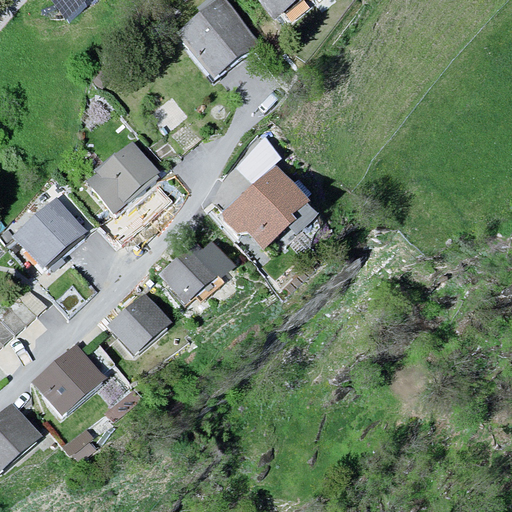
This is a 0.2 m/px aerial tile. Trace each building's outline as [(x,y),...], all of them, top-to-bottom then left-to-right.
[(328,0),(268,0),(293,29),(328,0)] [(274,49),(239,5),(195,39),(230,84),(274,49)] [(180,186),(151,151),(104,189),(134,225),(180,186)] [(331,211),(291,171),(239,222),(279,262),(331,211)] [(102,240),(70,205),(29,243),(61,278),(102,240)] [(235,282),(212,256),(181,284),(204,310),(235,282)] [(59,312),(39,291),(0,327),(0,349),(28,378),(84,324),(66,306),(59,312)] [(189,336),(161,303),(126,334),(154,366),(189,336)] [(126,386),(93,352),(52,390),(85,425),(126,386)] [(62,446),(30,409),(0,435),(0,462),(18,484),(62,446)]
